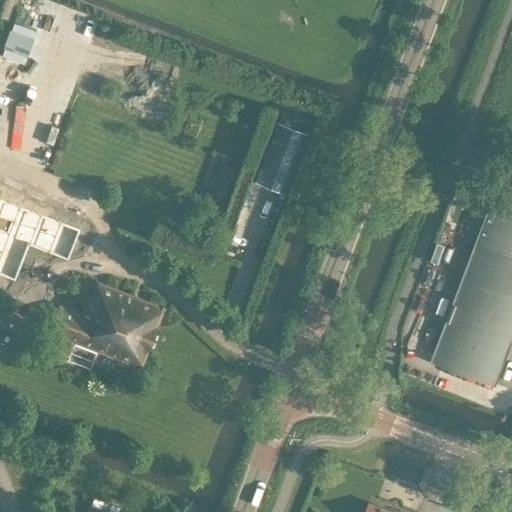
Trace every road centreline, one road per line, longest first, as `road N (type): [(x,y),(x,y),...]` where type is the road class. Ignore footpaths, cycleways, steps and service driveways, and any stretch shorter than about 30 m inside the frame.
road 1 (tertiary): [(290,389),(436,0)]
road 2 (tertiary): [(511,473),(290,389)]
road 3 (tertiary): [(290,389),(245,511)]
